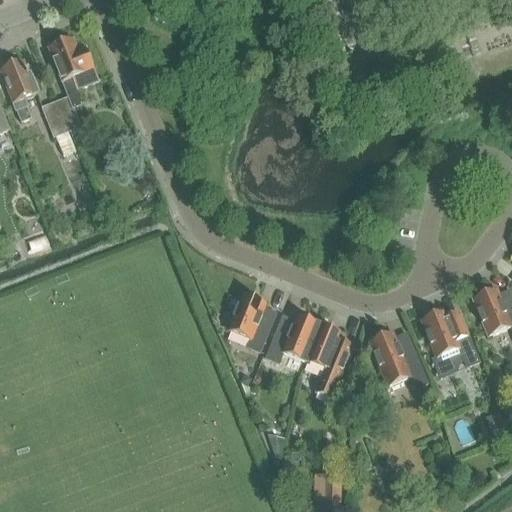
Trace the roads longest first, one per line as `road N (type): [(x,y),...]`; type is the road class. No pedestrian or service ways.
road 1 (residential): [(93,0),(192,226),(357,303),(385,305),(422,288)]
road 2 (residential): [(511,172),(485,153),(458,157),(439,176),(433,212)]
road 3 (residential): [(422,288),(475,261),(511,211)]
